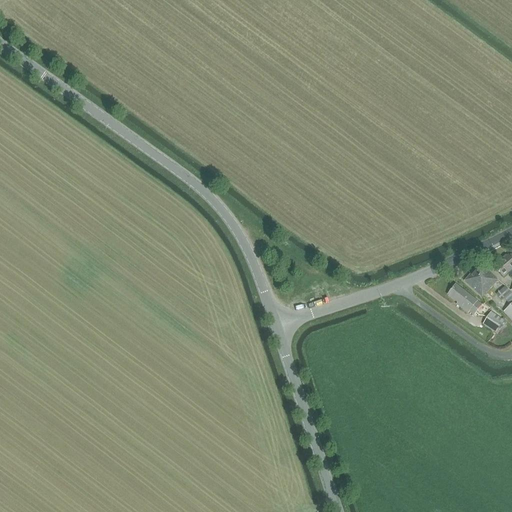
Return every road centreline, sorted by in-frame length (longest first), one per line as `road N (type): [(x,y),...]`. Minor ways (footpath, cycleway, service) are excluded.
road 1 (tertiary): [(274,326),(240,238),(211,198),(0,43)]
road 2 (unclassified): [(274,326),(459,259),(511,231)]
road 3 (tertiary): [(340,511),(274,326)]
road 4 (unknown): [(394,282),(488,358),(511,361)]
